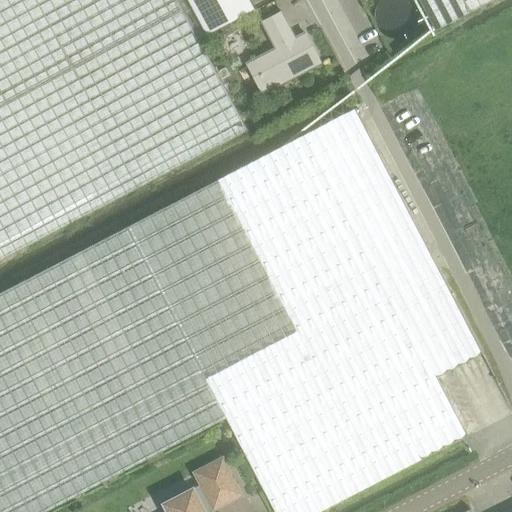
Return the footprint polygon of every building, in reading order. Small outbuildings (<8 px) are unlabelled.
[(0,0),(0,260),(82,217),(247,131),(198,40),(175,0),(0,0)] [(247,0),(175,0),(198,40),(253,11),(247,0)] [(417,0),(435,32),(495,0),(417,0)] [(304,34),(295,38),(281,13),(261,23),(275,49),(251,61),(245,65),(253,79),(243,84),(249,94),(258,89),(262,96),(267,92),(320,65),(304,34)] [(0,511),(42,511),(229,417),(272,502),(276,511),(319,511),(471,434),(441,376),(484,353),(439,267),(354,108),(310,131),(0,292),(0,511)] [(221,464),(195,477),(213,511),(215,511),(239,500),(221,464)] [(201,511),(192,494),(163,509),(165,511),(201,511)]
